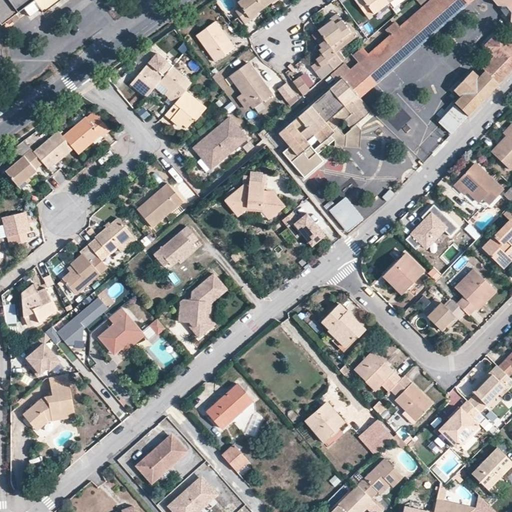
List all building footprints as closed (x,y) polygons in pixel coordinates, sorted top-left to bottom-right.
[(0,0),(0,23),(1,25),(35,0),(44,12),(60,0),(0,0)] [(264,8),(258,0),(239,0),(237,2),(240,7),(235,11),(245,25),(258,15),(257,14),(264,8)] [(258,0),(264,8),(271,3),(273,5),(279,0),(258,0)] [(472,0),(430,0),(400,27),(395,22),(385,31),(389,36),(369,55),(362,48),(352,56),(359,64),(351,70),(344,64),(331,75),(337,82),(278,134),(289,147),(282,153),(303,178),(323,162),(317,154),(313,150),(310,146),(306,142),(313,136),(316,140),(320,143),(330,135),(333,131),(326,122),(344,106),(351,113),(343,120),(350,128),(355,124),(370,111),(360,99),(431,37),(472,0)] [(388,3),(385,0),(354,0),(368,19),(388,3)] [(511,0),(492,0),(497,6),(506,6),(511,13),(510,21),(511,23),(511,0)] [(324,40),(342,62),(345,59),(338,50),(357,36),(352,30),(350,31),(336,13),(323,23),(324,25),(317,31),(324,40)] [(234,47),(215,21),(195,36),(214,61),(234,47)] [(484,71),(499,84),(511,70),(511,43),(498,30),(482,46),(493,56),(481,68),(484,71)] [(326,63),(332,70),(336,67),(342,62),(324,40),(318,45),(320,49),(318,50),(321,54),(315,59),(317,61),(310,66),(315,72),(326,63)] [(158,51),(148,62),(160,72),(170,61),(158,51)] [(130,84),(146,98),(157,84),(164,76),(160,72),(148,62),(130,84)] [(272,94),(249,62),(229,77),(241,94),(236,97),(245,109),(250,106),(252,109),(272,94)] [(312,75),(318,83),(332,70),(326,63),(315,72),(312,75)] [(164,76),(157,84),(170,95),(166,98),(173,104),(185,90),(191,83),(172,67),(164,76)] [(493,90),(499,84),(484,71),(479,77),(471,70),(454,90),(460,97),(454,103),(468,115),(469,116),(493,90)] [(292,81),(303,95),(310,89),(299,76),(292,81)] [(294,94),(285,83),(278,89),(287,100),(294,94)] [(173,104),(164,115),(180,128),(182,124),(186,127),(193,119),(194,120),(201,112),(194,106),(198,101),(185,90),(173,104)] [(194,106),(201,112),(206,107),(198,101),(194,106)] [(465,116),(454,105),(438,122),(449,132),(465,116)] [(360,130),(355,124),(350,128),(343,120),(351,113),(344,106),(326,122),(333,131),(330,135),(333,139),(334,140),(335,146),(359,147),(360,130)] [(388,120),(400,130),(409,119),(397,109),(388,120)] [(89,114),(63,137),(71,147),(77,153),(91,142),(94,144),(102,138),(101,136),(109,130),(97,116),(89,114)] [(247,137),(229,116),(193,147),(211,169),(247,137)] [(507,137),(511,131),(511,122),(502,133),(507,137)] [(43,163),(46,168),(71,147),(63,137),(57,130),(33,151),(43,163)] [(511,166),(511,131),(507,137),(492,152),(509,169),(511,166)] [(320,143),(313,150),(317,154),(333,139),(330,135),(320,143)] [(313,136),(306,142),(310,146),(316,140),(313,136)] [(33,151),(31,149),(4,171),(17,186),(27,178),(36,171),(36,169),(43,163),(33,151)] [(474,164),(457,181),(468,191),(480,202),(484,197),(490,203),(503,190),(474,164)] [(246,210),(260,212),(261,212),(268,220),(285,206),(272,190),(264,189),(264,182),(267,182),(268,173),(256,171),(255,180),(249,180),(248,185),(243,184),(223,200),(237,216),(246,210)] [(27,178),(17,186),(19,189),(29,181),(27,178)] [(468,191),(457,181),(453,186),(463,195),(468,191)] [(182,201),(167,183),(136,209),(152,227),(182,201)] [(389,198),(394,193),(389,189),(382,197),(386,201),(389,198)] [(360,218),(344,198),(330,210),(346,230),(360,218)] [(500,264),(508,256),(507,255),(511,250),(511,209),(510,208),(504,213),(510,219),(482,247),(500,264)] [(259,220),(260,212),(246,210),(245,219),(259,220)] [(424,220),(405,239),(415,249),(421,244),(426,249),(444,230),(448,234),(456,242),(464,234),(439,210),(427,223),(424,220)] [(312,246),(326,235),(307,212),(299,219),(293,211),(281,220),(297,240),(303,235),(312,246)] [(32,231),(27,212),(3,218),(9,245),(30,240),(28,232),(32,231)] [(94,238),(87,244),(95,253),(101,260),(117,247),(120,252),(135,238),(117,217),(94,237),(94,238)] [(153,254),(159,260),(164,256),(169,263),(171,265),(182,255),(185,256),(196,247),(193,243),(198,238),(187,225),(153,254)] [(444,230),(426,249),(430,253),(448,234),(444,230)] [(75,295),(107,267),(101,260),(95,253),(87,259),(81,253),(70,263),(73,268),(61,278),(75,295)] [(405,253),(384,274),(396,285),(399,283),(406,290),(424,271),(405,253)] [(164,256),(159,260),(164,267),(169,263),(164,256)] [(511,260),(511,259),(508,256),(500,264),(504,269),(511,260)] [(56,265),(62,272),(69,266),(63,259),(56,265)] [(465,312),(469,316),(476,309),(478,310),(485,303),(483,301),(494,289),(474,269),(455,288),(463,296),(456,303),(465,312)] [(206,300),(224,285),(214,273),(192,291),(191,299),(184,298),(181,301),(179,321),(190,322),(190,325),(200,337),(212,326),(205,318),(206,300)] [(396,285),(384,274),(383,276),(401,294),(406,290),(399,283),(396,285)] [(37,291),(33,283),(21,293),(23,317),(34,312),(39,323),(55,309),(44,288),(37,291)] [(227,288),(224,285),(206,300),(205,318),(212,326),(216,323),(210,317),(211,302),(227,288)] [(483,301),(485,303),(496,291),(494,289),(483,301)] [(52,326),(46,331),(56,344),(62,339),(66,343),(73,343),(73,338),(82,339),(83,326),(99,312),(100,314),(108,307),(98,296),(57,331),(52,326)] [(426,316),(441,302),(436,297),(422,312),(426,316)] [(456,303),(452,299),(445,306),(441,302),(426,316),(442,331),(446,326),(448,324),(451,327),(465,312),(456,303)] [(348,321),(352,316),(339,304),(335,308),(348,321)] [(146,336),(122,308),(109,318),(113,323),(98,336),(114,355),(122,348),(125,353),(146,336)] [(366,330),(352,316),(348,321),(335,308),(321,321),(329,329),(328,330),(334,336),(345,347),(356,335),(358,338),(366,330)] [(157,318),(150,324),(158,335),(166,329),(157,318)] [(343,352),(358,338),(356,335),(345,347),(334,336),(330,340),(343,352)] [(40,341),(20,358),(35,375),(44,367),(46,370),(57,361),(40,341)] [(381,385),(388,392),(390,390),(401,379),(387,366),(379,358),(372,351),(354,370),(375,391),(381,385)] [(511,353),(499,367),(508,376),(511,372),(511,353)] [(382,355),(379,358),(387,366),(390,363),(382,355)] [(344,375),(348,372),(350,370),(344,365),(339,370),(344,375)] [(499,367),(497,365),(485,377),(488,379),(474,394),(476,396),(469,402),(480,413),(505,387),(507,390),(511,384),(511,379),(508,376),(499,367)] [(48,373),(52,395),(57,394),(56,386),(68,385),(65,369),(48,373)] [(344,375),(348,380),(352,376),(348,372),(344,375)] [(401,379),(390,390),(397,397),(394,400),(415,421),(430,407),(419,396),(422,392),(405,375),(401,379)] [(488,379),(485,377),(471,391),(474,394),(488,379)] [(57,394),(52,395),(43,396),(23,413),(31,423),(35,419),(41,426),(48,421),(75,416),(68,385),(56,386),(57,394)] [(221,428),(250,403),(243,396),(246,393),(239,385),(207,412),(221,428)] [(419,396),(430,407),(433,403),(422,392),(419,396)] [(243,396),(250,403),(253,400),(246,393),(243,396)] [(474,394),(467,401),(469,402),(476,396),(474,394)] [(329,435),(338,427),(344,421),(327,401),(305,421),(324,443),(331,437),(329,435)] [(379,401),(373,407),(380,416),(387,410),(379,401)] [(469,402),(467,401),(460,408),(449,419),(438,430),(456,447),(460,444),(466,450),(476,440),(470,433),(478,425),(473,420),(480,413),(469,402)] [(449,419),(460,408),(458,406),(447,417),(449,419)] [(399,412),(388,423),(397,432),(408,422),(399,412)] [(397,434),(380,416),(358,436),(375,455),(392,438),(397,434)] [(35,419),(31,423),(36,430),(41,426),(35,419)] [(340,429),(338,427),(329,435),(331,437),(340,429)] [(402,448),(406,444),(397,434),(392,438),(402,448)] [(189,453),(172,435),(137,467),(154,485),(189,453)] [(428,447),(437,456),(448,446),(438,437),(428,447)] [(244,465),(248,461),(235,445),(223,456),(237,471),(244,465)] [(72,456),(76,461),(86,452),(82,447),(72,456)] [(488,489),(511,463),(511,462),(496,448),(471,473),(488,489)] [(385,458),(357,485),(371,498),(377,491),(387,481),(391,484),(393,486),(403,476),(385,458)] [(252,465),(248,461),(244,465),(248,470),(252,465)] [(342,483),(335,475),(329,480),(336,489),(342,483)] [(203,476),(168,507),(172,511),(200,511),(220,495),(203,476)] [(380,495),(391,484),(387,481),(377,491),(380,495)] [(369,511),(376,504),(371,498),(357,485),(330,511),(363,511),(367,508),(369,511)] [(440,485),(437,499),(454,503),(455,497),(446,495),(448,487),(440,485)] [(495,511),(479,496),(476,508),(475,511),(495,511)] [(454,503),(437,499),(433,511),(461,511),(463,505),(454,503)]
